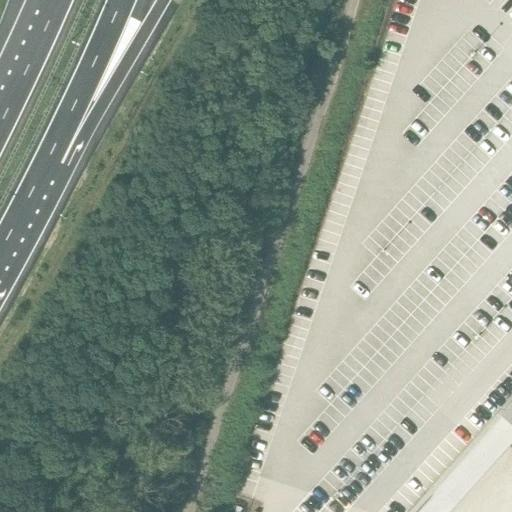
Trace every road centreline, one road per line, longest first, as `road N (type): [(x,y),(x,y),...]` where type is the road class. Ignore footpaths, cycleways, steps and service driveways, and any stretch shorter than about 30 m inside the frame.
road 1 (unclassified): [(180,511),(350,0)]
road 2 (trunk): [(51,161),(164,0)]
road 3 (trunk): [(51,161),(121,0)]
road 4 (trunk): [(58,0),(0,126)]
